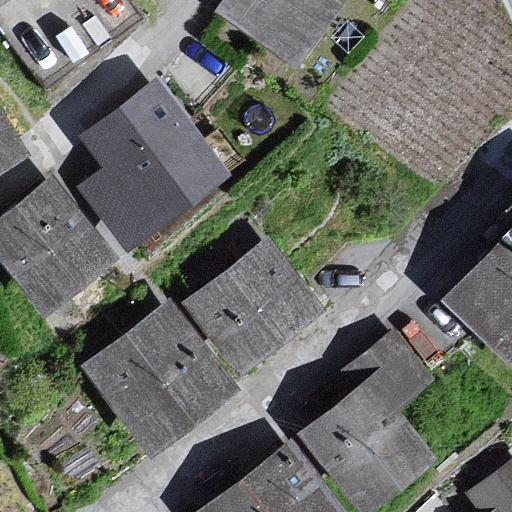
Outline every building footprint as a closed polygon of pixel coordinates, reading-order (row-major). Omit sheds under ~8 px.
[(128,0),(14,0),(0,11),(0,23),(46,84),(139,13),(128,0)] [(330,0),(224,0),(213,17),(284,66),(330,0)] [(220,167),(153,77),(77,133),(102,167),(81,181),(123,238),(220,167)] [(0,149),(9,144),(0,128),(0,149)] [(104,254),(45,178),(0,212),(0,261),(35,307),(104,254)] [(511,189),(497,206),(511,218),(446,290),(511,350),(511,189)] [(313,297),(265,234),(185,295),(234,358),(313,297)] [(219,383),(156,300),(79,358),(142,440),(219,383)] [(424,373),(389,327),(340,365),(355,384),(298,427),(357,503),(425,450),(387,401),(424,373)] [(339,511),(284,439),(187,511),(339,511)] [(511,511),(511,463),(476,491),(492,511),(511,511)]
